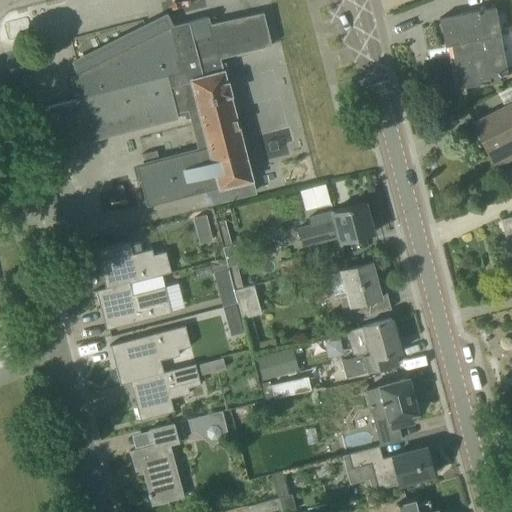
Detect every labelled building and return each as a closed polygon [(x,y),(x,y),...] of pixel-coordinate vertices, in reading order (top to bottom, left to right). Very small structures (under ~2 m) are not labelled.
[(501,35),(496,7),(440,18),(440,19),(444,18),(448,44),(445,45),(445,46),(453,44),(456,57),(454,57),(460,88),(491,83),(490,78),(500,76),(500,77),(509,75),(501,35)] [(269,46),(272,45),(263,9),(248,12),(249,16),(211,26),(207,18),(168,28),(164,20),(73,60),(78,68),(71,75),(77,99),(39,108),(39,110),(47,108),(57,149),(58,149),(58,147),(177,116),(178,118),(179,118),(177,113),(188,110),(198,149),(146,163),(149,174),(139,177),(147,206),(209,190),(212,202),(254,192),(229,95),(232,94),(234,87),(229,82),(226,82),(219,54),(268,42),(269,46)] [(491,154),(511,143),(511,103),(504,107),(506,111),(477,126),(491,154)] [(340,242),(374,233),(366,202),(332,211),(333,213),(309,219),(310,224),(298,227),(302,246),(339,236),(340,242)] [(205,215),(192,219),(194,227),(207,223),(205,215)] [(511,216),(501,219),(509,246),(511,245),(511,216)] [(132,240),(97,250),(104,275),(109,274),(113,287),(131,281),(177,268),(178,267),(178,266),(173,249),(156,254),(155,248),(135,253),(132,240)] [(232,243),(223,246),(229,266),(237,264),(241,263),(235,242),(232,243)] [(278,261),(283,276),(306,270),(301,254),(278,261)] [(376,281),(371,262),(327,273),(334,298),(339,297),(346,320),(391,308),(390,307),(389,308),(381,280),(376,281)] [(232,280),(216,284),(219,297),(236,292),(235,289),(232,280)] [(156,295),(154,289),(135,295),(131,281),(113,287),(97,291),(104,316),(110,314),(114,329),(174,312),(168,292),(156,295)] [(235,289),(243,318),(246,317),(253,316),(250,305),(259,302),(254,284),(243,287),(235,289)] [(238,301),(222,306),(225,320),(242,315),(238,301)] [(0,365),(12,361),(0,313),(0,365)] [(397,339),(391,318),(349,330),(356,356),(362,355),(367,372),(396,365),(392,353),(400,351),(397,340),(399,340),(399,339),(397,339)] [(163,373),(163,371),(159,360),(179,355),(177,349),(190,347),(185,326),(110,345),(120,384),(134,380),(163,373)] [(292,349),(257,359),(263,378),(297,369),(292,349)] [(213,359),(197,363),(200,374),(216,370),(213,359)] [(188,387),(200,384),(195,363),(163,371),(163,373),(134,380),(137,393),(132,395),(139,420),(174,411),(170,398),(190,392),(188,387)] [(307,376),(272,384),(275,398),(310,390),(307,376)] [(412,395),(407,378),(367,389),(381,445),(401,440),(398,427),(402,426),(399,417),(417,412),(416,409),(418,407),(416,399),(413,398),(412,395)] [(222,411),(202,416),(207,436),(210,439),(216,439),(227,428),(222,411)] [(180,443),(177,432),(174,422),(149,429),(153,444),(130,450),(135,471),(143,469),(149,492),(148,493),(149,497),(150,497),(152,504),(183,496),(170,445),(180,443)] [(382,458),(379,446),(349,454),(353,467),(371,462),(379,489),(434,474),(426,446),(382,458)] [(349,456),(331,459),(332,469),(351,466),(349,456)] [(278,497),(279,498),(282,509),(282,511),(286,511),(296,509),(292,493),(288,494),(282,472),(273,474),(279,497),(278,497)] [(248,511),(269,511),(282,509),(279,498),(247,506),(248,511)] [(417,504),(415,498),(398,503),(400,511),(436,511),(432,511),(429,501),(417,504)]
